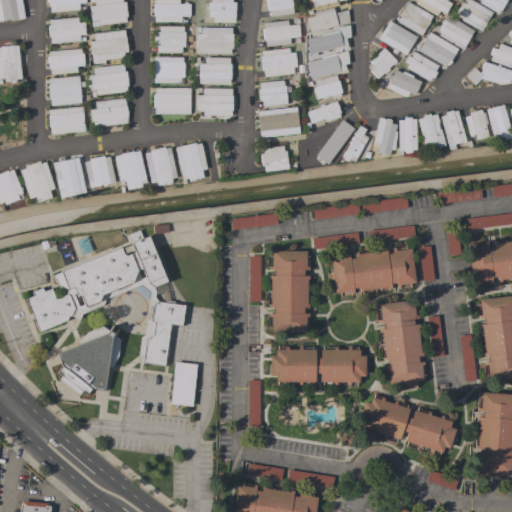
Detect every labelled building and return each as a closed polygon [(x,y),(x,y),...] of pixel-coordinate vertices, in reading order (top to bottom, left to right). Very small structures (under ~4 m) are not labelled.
[(20,0),(23,18),(9,20),(9,19),(0,20),(0,0),(20,0)] [(84,0),(85,3),(77,3),(78,7),(84,6),(84,9),(49,13),(49,6),(48,6),(48,2),(45,2),(45,0),(84,0)] [(121,0),(122,2),(124,1),(126,16),(124,16),(125,22),(90,26),(88,6),(94,5),(93,1),(89,2),(88,0),(121,0)] [(178,0),(178,4),(182,4),(182,2),(186,2),(186,3),(189,3),(189,16),(180,16),(180,17),(182,18),(182,22),(153,22),(153,16),(152,16),(152,4),(153,4),(153,0),(178,0)] [(212,22),(212,17),(207,17),(207,9),(206,9),(206,6),(207,6),(207,4),(207,2),(209,2),(209,0),(231,0),(231,2),(234,2),(234,17),(234,22),(212,22)] [(290,0),(292,14),(269,16),(268,10),(266,10),(264,0),(290,0)] [(447,0),(448,1),(448,2),(450,3),(444,14),(438,11),(435,16),(414,3),(415,0),(447,0)] [(470,0),(491,12),(480,32),(460,20),(462,16),(455,12),(461,2),(464,4),(465,2),(463,1),(463,0),(470,0)] [(506,0),(500,10),(498,10),(496,13),(478,3),(479,0),(506,0)] [(431,16),(428,21),(429,21),(425,28),(424,28),(420,36),(396,22),(399,16),(407,2),(431,16)] [(309,32),(306,18),(309,17),(308,15),(313,14),(313,12),(332,7),(333,13),(347,9),(348,22),(309,32)] [(473,30),(462,49),(437,35),(439,32),(436,30),(446,15),(447,15),(473,30)] [(77,17),(77,22),(83,22),(84,34),(78,35),(78,37),(84,37),(84,41),(50,44),(49,37),(48,37),(48,36),(47,36),(46,26),(47,26),(47,25),(48,25),(47,19),(77,17)] [(290,20),(290,25),(297,24),(298,36),(288,37),(289,44),(265,47),(264,41),(263,41),(263,38),(262,38),(261,29),(262,28),(262,23),(290,20)] [(415,37),(404,55),(377,38),(387,20),(415,37)] [(156,52),(156,47),(153,47),(153,44),(153,33),(153,32),(157,32),(157,26),(182,26),(182,32),(184,32),(184,35),(185,35),(185,38),(184,38),(184,46),(180,46),(180,53),(156,52)] [(230,27),(230,33),(231,33),(231,48),(229,48),(229,54),(195,53),(195,49),(198,49),(198,48),(195,48),(195,45),(194,45),(194,41),(195,41),(195,33),(199,33),(200,27),(230,27)] [(123,29),(124,37),(125,36),(127,52),(123,52),(123,57),(103,60),(104,62),(92,64),(90,54),(89,50),(90,50),(89,41),(93,41),(93,37),(89,37),(89,34),(123,29)] [(312,37),(312,35),(314,35),(314,36),(323,34),(323,32),(326,32),(326,33),(327,33),(327,32),(329,31),(330,32),(331,32),(330,31),(333,30),(333,31),(342,29),(343,35),(341,36),(343,41),(346,41),(347,46),(335,50),(334,44),(313,49),(311,43),(310,43),(309,37),(312,37)] [(419,49),(425,38),(433,42),(436,37),(455,48),(452,53),(454,54),(454,55),(451,61),(448,59),(446,64),(419,49)] [(511,48),(511,63),(511,65),(511,68),(489,60),(490,55),(488,54),(491,47),(496,49),(498,43),(511,48)] [(20,78),(15,79),(15,80),(13,80),(13,82),(9,83),(9,81),(3,82),(2,78),(0,78),(0,45),(11,45),(17,45),(20,78)] [(394,61),(396,62),(392,65),(391,64),(387,68),(388,69),(383,74),(382,73),(377,78),(368,69),(371,66),(367,62),(382,47),(395,60),(394,61)] [(80,48),(80,53),(82,53),(83,65),(75,66),(76,68),(77,67),(77,72),(49,74),(49,68),(48,68),(47,65),(46,66),(45,56),(48,56),(47,51),(80,48)] [(263,76),(262,70),(261,70),(259,56),(261,56),(260,51),(288,48),(288,53),(293,52),(295,67),(292,67),(292,73),(263,76)] [(436,65),(434,71),(436,72),(434,74),(435,74),(433,78),(432,78),(430,77),(428,81),(405,67),(407,64),(403,62),(407,55),(408,56),(411,51),(436,65)] [(338,72),(338,71),(310,78),(309,74),(308,74),(307,73),(306,73),(305,69),(306,69),(304,62),(316,59),(315,58),(321,56),(321,58),(334,54),(335,60),(347,56),(348,69),(338,72)] [(181,57),(181,61),(184,61),(184,72),(183,72),(183,77),(182,77),(182,83),(152,83),(152,76),(151,76),(151,63),(152,63),(152,56),(181,57)] [(195,84),(195,79),(197,79),(198,63),(204,63),(204,57),(228,57),(228,63),(230,63),(230,79),(228,79),(228,84),(195,84)] [(511,71),(508,83),(506,83),(498,84),(479,78),(473,85),(470,82),(468,84),(464,80),(466,78),(464,76),(473,67),(479,73),(481,67),(480,67),(481,62),(482,63),(483,62),(511,71)] [(122,64),(123,71),(125,71),(127,85),(125,86),(125,91),(95,95),(94,90),(91,90),(89,75),(92,75),(91,68),(122,64)] [(385,88),(389,79),(386,78),(388,73),(391,75),(394,69),(401,73),(402,71),(412,76),(411,78),(419,81),(413,95),(407,92),(406,96),(403,96),(385,88)] [(335,75),(336,80),(337,80),(340,92),(339,93),(339,96),(331,98),(330,95),(325,96),(325,97),(321,98),(321,97),(315,99),(314,92),(312,92),(311,88),(313,88),(312,87),(315,86),(314,80),(335,75)] [(49,105),(49,97),(48,97),(47,92),(48,92),(48,90),(47,90),(47,85),(48,85),(47,78),(78,76),(79,81),(78,81),(80,102),(49,105)] [(261,106),(260,100),(259,101),(258,99),(257,99),(256,90),(257,90),(257,88),(258,88),(257,82),(282,80),(282,86),(284,85),(284,87),(287,86),(288,92),(285,92),(286,104),(261,106)] [(153,114),(153,108),(153,107),(152,107),(152,94),(153,94),(153,93),(154,93),(154,87),(189,87),(188,114),(153,114)] [(230,88),(230,95),(231,95),(231,110),(230,110),(230,115),(202,115),(202,111),(196,111),(196,110),(195,110),(195,95),(201,95),(201,88),(230,88)] [(123,98),(126,123),(92,126),(92,121),(90,122),(88,109),(94,109),(93,104),(89,104),(89,102),(123,98)] [(319,107),(318,105),(321,104),(322,106),(335,101),(339,113),(337,113),(339,116),(324,122),(323,119),(311,123),(311,120),(308,121),(305,112),(319,107)] [(484,109),(501,104),(511,137),(509,138),(510,142),(505,143),(504,141),(502,141),(502,139),(498,140),(498,138),(493,140),(484,109)] [(81,106),(83,126),(84,126),(85,131),(49,134),(48,126),(46,115),(47,115),(47,109),(81,106)] [(258,138),(255,111),(295,107),(298,133),(258,138)] [(463,117),(468,115),(468,112),(479,109),(480,113),(483,112),(486,123),(484,124),(487,137),(475,140),(473,133),(471,134),(472,136),(468,137),(463,117)] [(439,116),(444,115),(444,112),(451,110),(451,111),(456,110),(464,142),(460,143),(460,142),(453,144),(454,148),(448,150),(439,116)] [(415,119),(422,117),(421,115),(428,113),(429,115),(435,114),(437,122),(436,123),(436,125),(438,124),(439,127),(437,127),(438,129),(439,129),(443,145),(437,146),(438,148),(430,150),(429,144),(423,145),(415,119)] [(415,149),(410,150),(410,153),(409,153),(409,154),(404,154),(404,152),(403,152),(403,151),(401,151),(401,154),(397,154),(396,120),(402,120),(402,117),(410,117),(410,119),(414,119),(415,149)] [(326,164),(323,162),(321,165),(317,162),(318,161),(314,158),(315,156),(314,155),(340,119),(352,128),(326,164)] [(388,152),(384,151),(382,156),(380,155),(380,157),(375,156),(376,154),(374,154),(376,148),(370,147),(377,121),(381,122),(382,120),(383,120),(383,119),(391,121),(390,122),(392,122),(391,124),(394,125),(388,152)] [(341,156),(340,155),(341,154),(342,154),(342,153),(341,153),(342,151),(343,152),(348,143),(347,143),(348,140),(349,141),(350,140),(349,139),(351,136),(352,136),(353,135),(352,134),(353,132),(354,132),(358,125),(364,129),(361,134),(366,137),(353,162),(348,159),(346,161),(340,158),(341,156)] [(206,169),(201,170),(202,177),(188,180),(187,178),(184,178),(185,183),(181,184),(173,147),(194,142),(195,144),(200,143),(206,169)] [(263,172),(262,166),(260,166),(260,164),(260,165),(258,154),(259,154),(261,153),(260,148),(282,145),(282,151),(285,150),(287,169),(263,172)] [(175,177),(170,178),(171,183),(164,185),(164,184),(156,185),(155,182),(149,183),(143,153),(149,152),(149,150),(163,146),(163,148),(169,147),(175,177)] [(145,182),(140,183),(140,186),(138,186),(138,188),(135,188),(135,187),(126,189),(124,181),(121,181),(122,183),(119,184),(112,156),(119,154),(119,153),(131,150),(132,152),(138,150),(145,182)] [(114,182),(88,187),(82,162),(88,161),(88,159),(102,155),(103,157),(108,156),(114,182)] [(51,163),(77,157),(84,192),(63,196),(64,199),(60,200),(60,197),(59,197),(51,163)] [(18,170),(25,168),(24,166),(38,161),(39,163),(44,162),(53,188),(47,190),(50,197),(36,202),(34,196),(27,198),(18,170)] [(0,172),(6,170),(7,171),(11,169),(19,187),(20,186),(21,190),(20,190),(21,193),(20,193),(22,198),(18,200),(18,202),(15,203),(13,200),(4,204),(3,201),(0,202),(0,172)] [(511,183),(511,194),(491,197),(490,186),(511,183)] [(436,204),(434,192),(478,186),(480,198),(436,204)] [(361,214),(359,203),(405,196),(406,207),(361,214)] [(356,202),(358,214),(312,220),(311,208),(356,202)] [(274,213),(276,224),(231,230),(229,218),(274,213)] [(511,213),(511,223),(467,229),(465,218),(511,213)] [(152,234),(151,226),(166,224),(167,232),(152,234)] [(411,225),(413,236),(368,241),(366,230),(411,225)] [(444,228),(456,227),(459,254),(447,255),(444,228)] [(166,281),(153,287),(155,291),(153,297),(156,301),(163,302),(164,300),(173,301),(173,303),(184,305),(181,326),(172,324),(171,329),(169,329),(166,346),(169,346),(167,357),(165,356),(163,366),(141,363),(142,356),(137,355),(140,337),(143,335),(149,291),(141,284),(104,299),(102,305),(81,314),(78,319),(70,316),(67,317),(65,321),(38,332),(25,298),(32,295),(31,292),(41,288),(42,291),(50,288),(54,299),(65,294),(67,289),(55,284),(52,275),(60,272),(59,269),(130,241),(127,234),(138,230),(141,238),(147,236),(166,281)] [(312,249),(311,237),(356,232),(358,243),(312,249)] [(511,277),(500,279),(500,282),(497,282),(497,276),(490,277),(491,283),(488,283),(488,279),(472,281),(468,247),(483,245),(483,241),(486,241),(487,247),(492,247),(492,241),(495,240),(495,243),(511,240),(511,277)] [(416,247),(427,245),(432,280),(420,282),(416,247)] [(329,259),(345,257),(344,254),(347,253),(348,258),(354,258),(354,253),(356,252),(357,254),(383,250),(382,249),(385,249),(385,254),(391,253),(391,248),(394,247),(394,250),(410,248),(414,282),(398,284),(399,287),(396,288),(395,282),(389,283),(389,288),(387,289),(387,287),(362,290),(362,292),(359,292),(358,287),(352,288),(353,293),(350,293),(349,291),(334,293),(329,259)] [(270,332),(270,316),(267,316),(267,313),(273,313),(273,307),(267,307),(267,303),(269,303),(269,279),(268,279),(268,276),(273,276),(273,269),(268,269),(268,266),(270,266),(270,251),(305,251),(305,266),(307,266),(307,270),(302,270),(302,276),(308,276),(308,279),(306,279),(306,304),(307,304),(307,307),(302,307),(302,313),(308,313),(308,316),(305,316),(305,332),(270,332)] [(247,255),(259,256),(259,301),(247,301),(247,255)] [(511,295),(511,376),(509,377),(509,380),(502,381),(501,378),(488,380),(486,364),(483,365),(483,362),(488,361),(487,355),(482,356),(482,353),(484,352),(481,327),(479,328),(478,325),(483,324),(483,318),(477,318),(477,315),(480,315),(478,300),(511,295)] [(412,300),(414,315),(417,315),(417,318),(412,319),(413,324),(418,324),(418,327),(417,327),(420,352),(421,352),(422,356),(417,356),(417,362),(422,361),(423,365),(420,365),(422,380),(415,381),(416,388),(397,390),(396,383),(388,384),(386,369),(383,369),(383,367),(388,366),(388,360),(382,360),(382,358),(383,357),(380,332),(378,332),(378,329),(383,328),(382,322),(377,323),(377,320),(380,320),(378,304),(412,300)] [(442,356),(431,357),(426,317),(437,315),(442,356)] [(85,395),(80,391),(78,394),(58,379),(61,376),(56,372),(61,366),(56,353),(79,344),(77,340),(86,332),(101,326),(119,339),(117,356),(111,367),(106,367),(104,390),(90,389),(85,395)] [(475,380),(463,381),(458,335),(469,334),(475,380)] [(349,382),(349,385),(346,385),(346,382),(335,382),(335,385),(332,385),(332,382),(319,382),(319,373),(314,373),(314,382),(300,382),(300,384),(297,384),(297,382),(287,381),(287,385),(284,385),(284,382),(274,382),(275,375),(269,375),(269,355),(274,355),(274,349),(284,349),(284,346),(287,346),(287,349),(297,349),(297,346),(301,346),(300,349),(314,349),(313,357),(319,358),(319,349),(332,350),(332,346),(336,346),(336,349),(346,349),(346,346),(349,346),(349,349),(358,349),(358,356),(364,356),(364,376),(358,376),(358,382),(349,382)] [(173,362),(195,364),(191,406),(169,404),(173,362)] [(258,426),(247,426),(247,380),(258,380),(258,426)] [(511,393),(511,413),(511,419),(511,450),(509,450),(508,457),(511,457),(511,460),(510,475),(500,475),(500,476),(484,475),(484,474),(475,473),(476,458),(472,457),(472,454),(479,455),(479,449),(473,448),(473,445),(476,445),(477,420),(475,420),(475,417),(481,417),(482,411),(475,411),(475,407),(480,408),(481,392),(511,393)] [(448,448),(443,446),(441,452),(432,450),(431,452),(429,452),(429,449),(419,446),(418,448),(416,447),(417,445),(404,441),(406,433),(401,431),(398,439),(386,435),(385,438),(382,437),(383,434),(372,431),(372,434),(369,433),(370,430),(361,428),(363,422),(357,420),(363,401),(369,403),(371,397),(379,399),(380,397),(383,398),(382,400),(392,403),(393,400),(396,401),(395,404),(408,408),(405,416),(411,418),(413,410),(426,414),(427,411),(429,412),(429,415),(439,418),(440,415),(443,416),(442,418),(450,421),(449,427),(454,429),(448,448)] [(281,468),(280,480),(246,475),(248,463),(281,468)] [(333,477),(331,488),(286,481),(287,469),(333,477)] [(452,490),(425,480),(429,470),(456,479),(452,490)] [(232,511),(236,485),(252,487),(252,484),(255,485),(254,490),(260,491),(261,486),(264,486),(264,488),(289,492),(289,490),(292,491),(291,496),(297,497),(298,492),(301,492),(301,495),(316,497),(313,511),(232,511)] [(18,511),(19,503),(20,503),(20,500),(47,503),(46,506),(49,506),(48,511),(18,511)]
